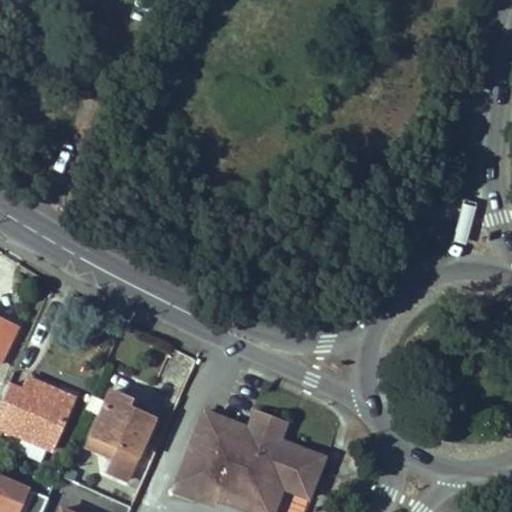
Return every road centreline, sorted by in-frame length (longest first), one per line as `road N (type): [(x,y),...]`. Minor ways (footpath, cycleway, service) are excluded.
road 1 (primary): [(247,337),(171,305),(0,206)]
road 2 (secondary): [(511,10),(481,171)]
road 3 (primary): [(247,337),(309,382),(367,402)]
road 4 (primary): [(371,327),(325,342),(247,337)]
